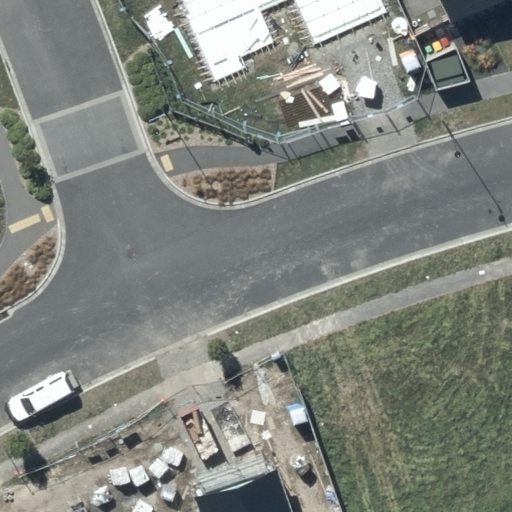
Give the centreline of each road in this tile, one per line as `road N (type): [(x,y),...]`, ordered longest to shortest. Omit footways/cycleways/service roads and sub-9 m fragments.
road 1 (residential): [(146,292),(511,176)]
road 2 (residential): [(35,0),(146,292)]
road 3 (residential): [(0,369),(146,292)]
